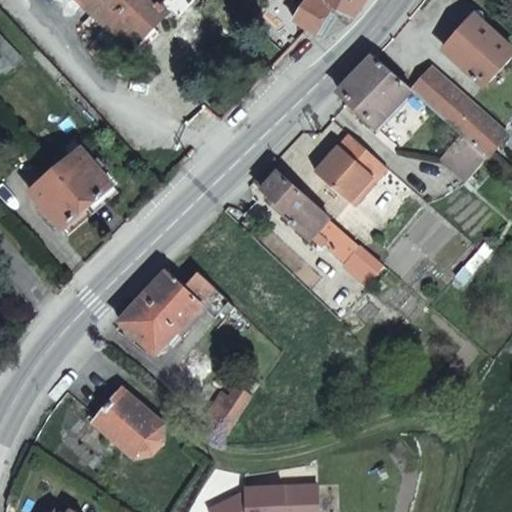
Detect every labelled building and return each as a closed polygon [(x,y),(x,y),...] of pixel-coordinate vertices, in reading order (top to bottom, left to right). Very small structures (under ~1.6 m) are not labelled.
[(81,0),(130,50),(167,14),(152,0),(81,0)] [(308,0),(295,22),(309,31),(319,36),(337,8),(355,19),(369,0),(308,0)] [(511,49),(503,40),(479,18),(450,50),(488,85),(511,60),(511,49)] [(0,38),(0,65),(6,72),(20,60),(0,38)] [(414,88),(378,54),(357,75),(343,90),(380,125),(407,96),(450,136),(453,133),(457,138),(463,132),(414,88)] [(463,132),(472,140),(490,157),(510,135),(435,66),(414,88),(463,132)] [(380,179),(391,167),(355,134),(321,171),(354,201),(376,176),(380,179)] [(447,168),(467,186),(492,159),(490,157),(472,140),(447,168)] [(80,150),(56,171),(89,209),(113,188),(80,150)] [(331,217),(271,166),(258,179),(266,188),(264,190),(274,199),(270,203),(311,239),(330,219),(331,217)] [(89,209),(56,171),(31,194),(63,231),(89,209)] [(320,234),(331,244),(343,230),(330,219),(311,239),(313,241),(320,234)] [(351,261),(364,247),(345,231),(343,230),(331,244),(351,261)] [(466,283),(499,251),(489,241),(456,272),(466,283)] [(187,288),(169,272),(148,295),(147,294),(120,322),(157,356),(218,292),(200,275),(187,288)] [(208,435),(222,447),(226,441),(224,439),(252,397),(240,388),(233,399),(223,392),(208,417),(217,422),(208,435)] [(163,425),(123,392),(97,424),(137,457),(154,454),(165,442),(163,425)] [(218,511),(327,511),(326,481),(247,485),(247,499),(218,500),(218,511)]
